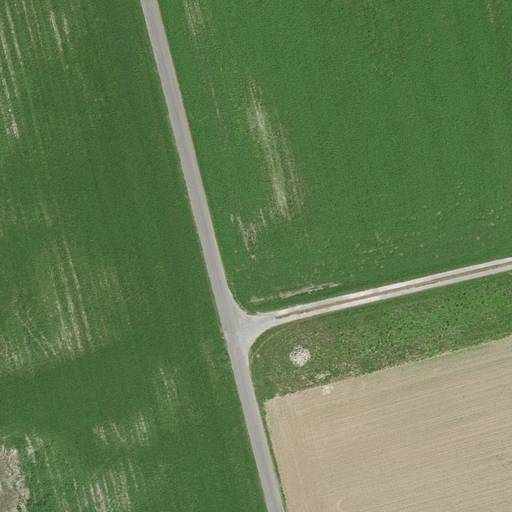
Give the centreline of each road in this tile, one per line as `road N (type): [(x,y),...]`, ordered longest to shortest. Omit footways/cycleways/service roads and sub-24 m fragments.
road 1 (unclassified): [(277,511),(150,0)]
road 2 (track): [(231,326),(511,259)]
